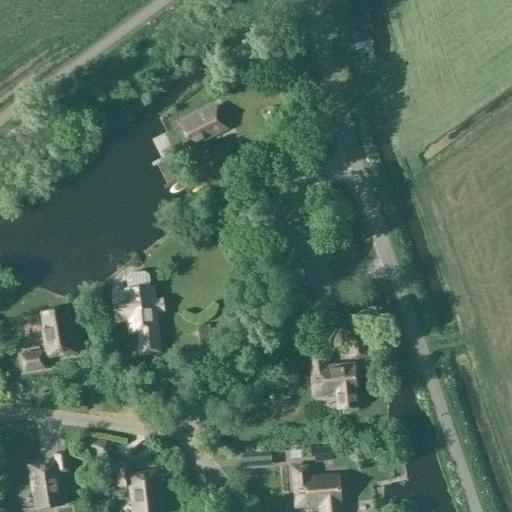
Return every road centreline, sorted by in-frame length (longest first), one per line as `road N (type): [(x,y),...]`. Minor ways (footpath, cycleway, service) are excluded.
road 1 (residential): [(179,432),(363,272),(388,260)]
road 2 (unclassified): [(388,260),(329,83),(311,0)]
road 3 (unclassified): [(475,511),(388,260)]
road 4 (residential): [(0,416),(179,432)]
